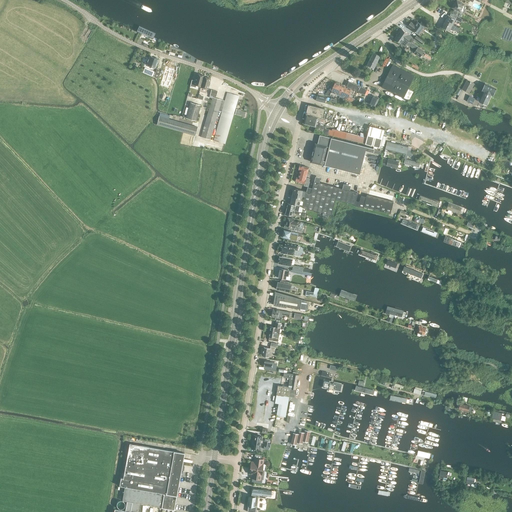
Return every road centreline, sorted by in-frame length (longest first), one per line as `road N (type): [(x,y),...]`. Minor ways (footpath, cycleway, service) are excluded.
road 1 (secondary): [(214,457),(254,195),(276,113)]
road 2 (unclassified): [(238,461),(297,125)]
road 3 (unclassified): [(63,0),(121,37),(212,70),(265,103)]
road 4 (secondary): [(276,113),(306,75),(376,29)]
